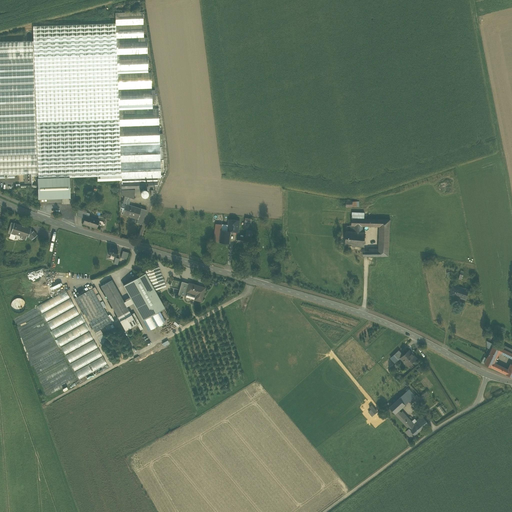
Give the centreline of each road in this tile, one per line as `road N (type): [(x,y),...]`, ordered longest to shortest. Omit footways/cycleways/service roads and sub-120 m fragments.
road 1 (tertiary): [(0,201),(362,314),(487,375)]
road 2 (track): [(0,292),(76,511)]
road 3 (unclassified): [(324,511),(478,402),(487,375)]
road 4 (track): [(511,210),(471,0)]
